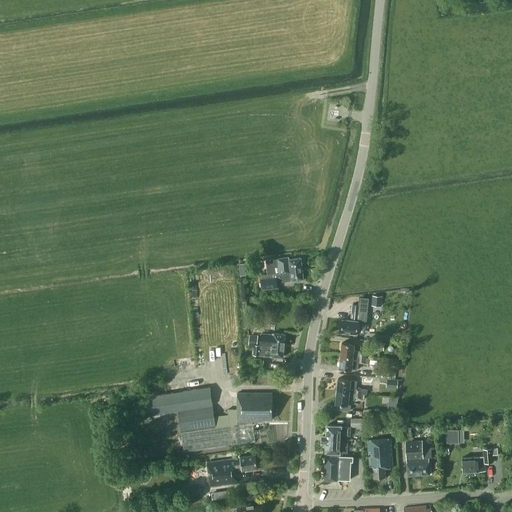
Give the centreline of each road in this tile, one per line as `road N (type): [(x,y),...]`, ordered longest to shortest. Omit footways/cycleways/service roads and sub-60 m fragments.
road 1 (tertiary): [(300,504),(308,356),(365,140),(380,0)]
road 2 (residential): [(499,511),(475,494),(300,504)]
